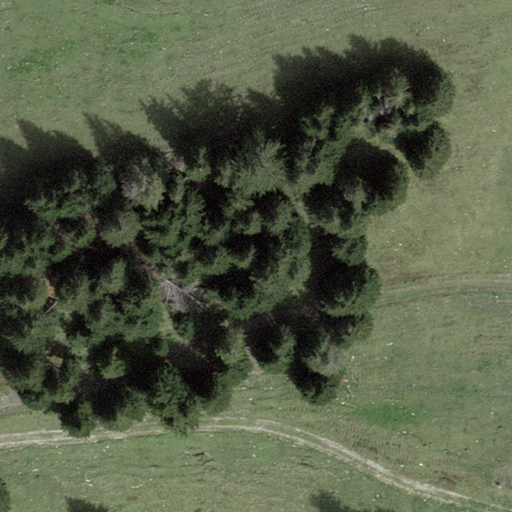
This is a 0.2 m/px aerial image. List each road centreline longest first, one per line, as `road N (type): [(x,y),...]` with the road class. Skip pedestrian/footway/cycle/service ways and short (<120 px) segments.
road 1 (track): [(0,409),(71,393),(229,329),(438,285),(511,283)]
road 2 (track): [(0,441),(250,422),(505,511)]
